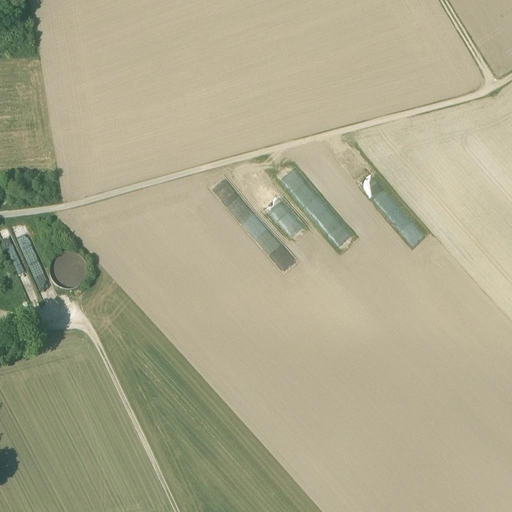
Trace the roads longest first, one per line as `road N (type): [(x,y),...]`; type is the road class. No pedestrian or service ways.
road 1 (track): [(494,90),(53,211),(0,216)]
road 2 (track): [(0,331),(88,328),(176,511)]
